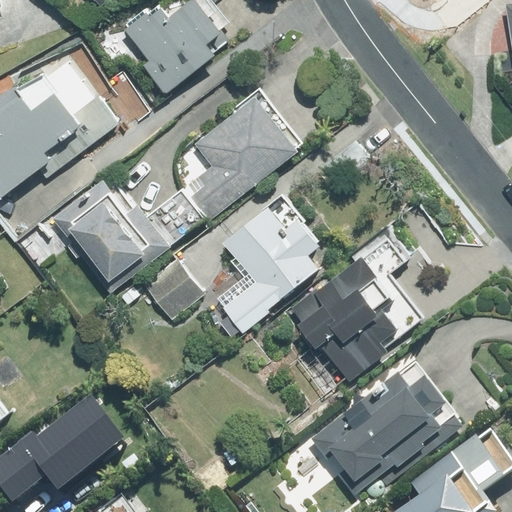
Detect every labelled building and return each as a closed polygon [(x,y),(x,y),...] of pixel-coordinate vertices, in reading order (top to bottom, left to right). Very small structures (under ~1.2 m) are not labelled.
[(180,0),(167,0),(131,28),(155,59),(146,65),(168,93),(221,52),(217,47),(231,36),(225,29),(227,27),(206,0),(191,0),(185,5),(180,0)] [(0,133),(1,135),(0,136),(0,186),(5,194),(57,158),(50,148),(85,123),(61,90),(36,107),(19,84),(0,94),(0,133)] [(309,140),(266,86),(196,141),(214,165),(189,185),(213,215),(309,140)] [(109,171),(54,214),(113,289),(210,214),(187,185),(153,211),(143,197),(135,204),(109,171)] [(225,304),(245,328),(275,305),(270,300),(323,259),(314,248),(326,238),(287,189),(226,237),(258,278),(225,304)] [(348,375),(428,312),(394,269),(416,252),(391,221),(352,251),(355,256),(293,305),(348,375)] [(181,256),(147,282),(174,317),(208,291),(181,256)] [(343,470),(359,490),(460,408),(429,369),(417,379),(405,364),(316,437),(331,455),(338,450),(350,464),(343,470)] [(0,454),(0,484),(12,500),(48,472),(60,488),(125,438),(93,397),(38,439),(31,430),(0,454)] [(424,498),(403,511),(487,511),(496,506),(486,492),(511,473),(511,450),(493,423),(412,480),(424,498)]
